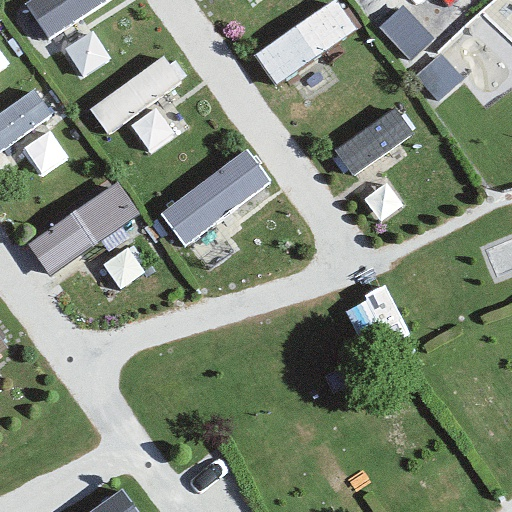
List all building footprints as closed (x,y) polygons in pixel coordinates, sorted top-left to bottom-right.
[(27,0),(51,36),(107,0),(27,0)] [(331,0),(255,41),(274,76),(361,29),(345,0),(331,0)] [(94,102),(113,126),(183,71),(164,47),(94,102)] [(33,85),(0,105),(0,151),(54,117),(33,85)] [(354,167),(417,129),(400,101),(337,139),(354,167)] [(189,241),(273,173),(246,139),(162,207),(189,241)] [(119,178),(31,239),(54,272),(142,211),(119,178)] [(0,324),(0,350),(13,340),(0,324)] [(146,511),(122,478),(75,511),(146,511)]
